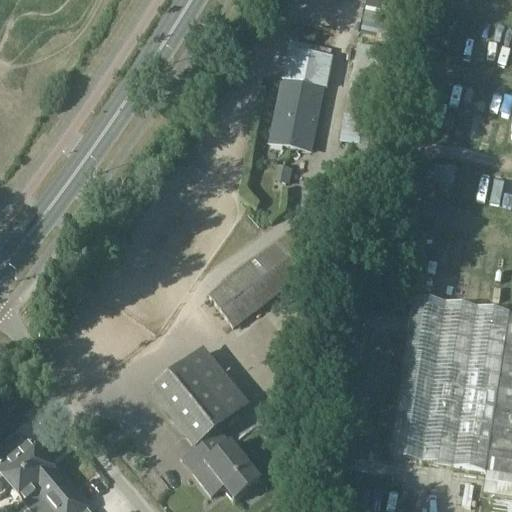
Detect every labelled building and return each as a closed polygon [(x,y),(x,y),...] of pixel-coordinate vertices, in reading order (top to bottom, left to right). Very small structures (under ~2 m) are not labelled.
[(363,152),(372,153),(375,154),(379,133),(386,97),(394,57),(357,50),(339,147),(363,152)] [(269,147),(282,149),(310,155),(322,93),(281,84),(269,147)] [(209,299),(233,331),(263,309),(252,294),(284,269),(295,284),(309,273),(303,264),(302,263),(315,253),(298,232),(285,241),(209,299)] [(388,459),(486,474),(510,316),(412,302),(388,459)] [(482,495),(511,499),(511,316),(510,316),(486,474),(485,481),(484,481),(482,495)] [(218,434),(243,413),(198,358),(152,395),(197,451),(218,434)] [(264,439),(286,444),(302,369),(281,364),(264,439)] [(231,448),(230,447),(225,451),(218,443),(222,440),(218,434),(197,451),(192,455),(204,469),(192,477),(211,500),(222,491),(233,504),(232,505),(233,505),(260,484),(259,483),(230,448),(231,448)] [(16,438),(0,451),(0,500),(10,492),(23,506),(35,496),(30,490),(42,480),(32,469),(41,461),(29,448),(26,450),(16,438)] [(41,461),(32,469),(42,480),(50,473),(41,461)] [(35,496),(23,506),(27,511),(84,511),(87,509),(54,470),(50,473),(42,480),(30,490),(35,496)]
